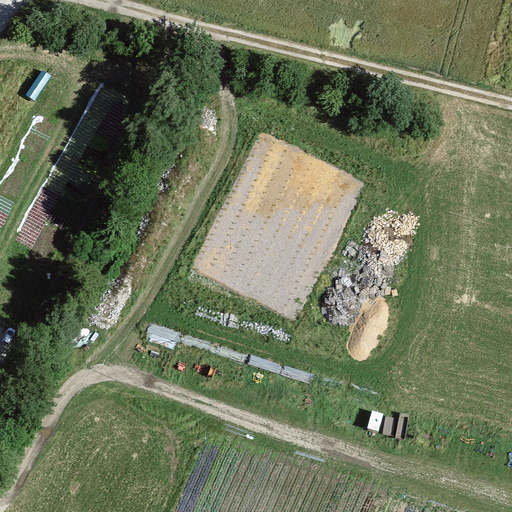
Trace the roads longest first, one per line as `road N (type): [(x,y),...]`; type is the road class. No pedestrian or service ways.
road 1 (track): [(0,509),(63,388),(128,372),(511,496)]
road 2 (track): [(99,0),(511,101)]
